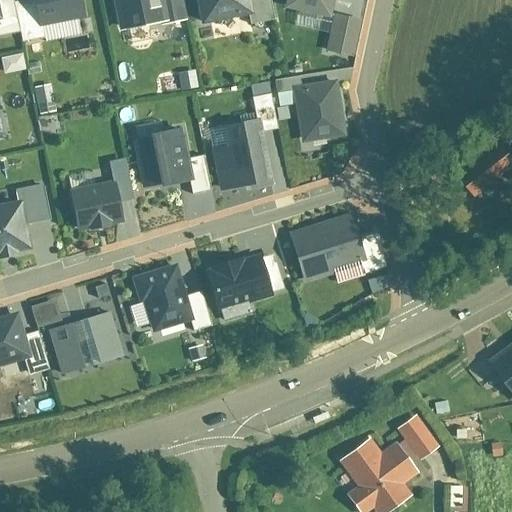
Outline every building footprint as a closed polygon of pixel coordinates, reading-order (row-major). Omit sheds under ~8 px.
[(83,0),(36,0),(42,26),(87,16),(83,0)] [(157,0),(113,0),(121,34),(163,24),(157,0)] [(248,0),(198,0),(204,25),(251,15),(248,0)] [(330,0),(286,0),(285,9),(328,17),(330,0)] [(356,22),(328,17),(321,50),(350,55),(356,22)] [(335,87),(295,93),(304,144),(343,138),(335,87)] [(180,126),(140,132),(148,184),(187,177),(180,126)] [(257,126),(207,136),(220,196),(268,186),(257,126)] [(511,156),(504,146),(458,181),(475,203),(511,174),(511,156)] [(67,191),(77,235),(123,225),(113,181),(67,191)] [(20,206),(24,227),(50,222),(42,187),(17,192),(20,206)] [(20,206),(0,209),(0,261),(30,255),(24,227),(20,206)] [(351,212),(290,231),(307,283),(367,264),(351,212)] [(205,269),(217,312),(271,296),(259,254),(205,269)] [(152,336),(188,324),(168,266),(130,278),(138,304),(141,303),(152,336)] [(0,318),(0,366),(30,358),(16,314),(0,318)] [(50,333),(64,378),(123,360),(110,315),(50,333)] [(511,343),(488,361),(511,392),(511,343)] [(419,414),(396,433),(421,464),(445,445),(419,414)] [(373,438),(338,461),(360,490),(347,499),(358,511),(394,511),(414,497),(406,488),(421,477),(395,445),(382,455),(373,438)]
